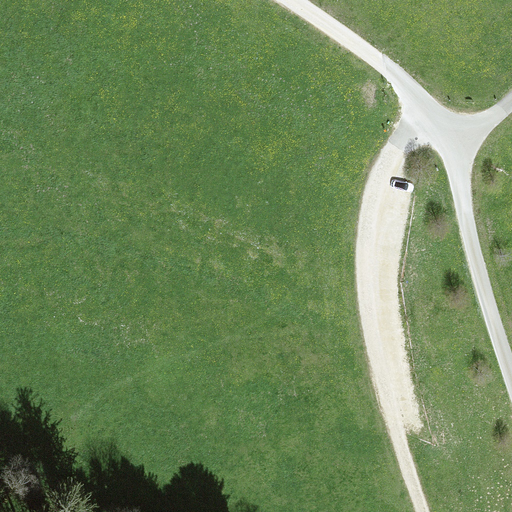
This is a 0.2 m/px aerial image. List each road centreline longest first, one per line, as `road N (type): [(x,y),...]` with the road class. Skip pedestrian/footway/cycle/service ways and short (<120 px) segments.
road 1 (track): [(414,100),(379,170),(365,229),(363,293),(418,511)]
road 2 (unclassified): [(511,375),(461,199),(467,145),(511,100)]
road 3 (track): [(280,0),(414,100)]
